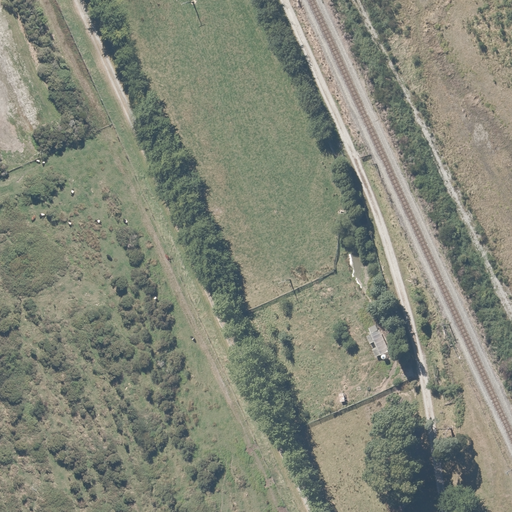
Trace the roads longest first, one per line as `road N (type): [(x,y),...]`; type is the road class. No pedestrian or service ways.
road 1 (unclassified): [(309,511),(75,0)]
road 2 (unclassified): [(280,0),(383,230)]
